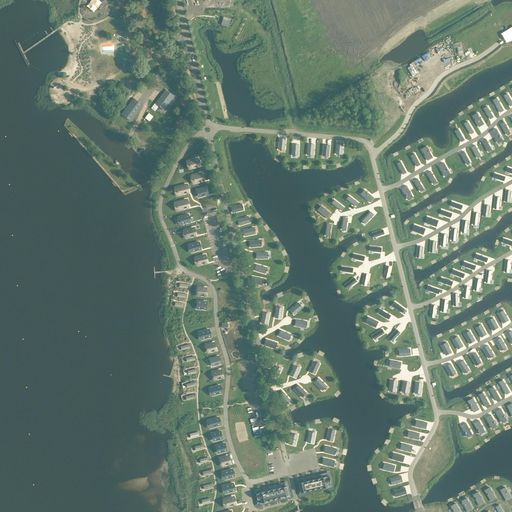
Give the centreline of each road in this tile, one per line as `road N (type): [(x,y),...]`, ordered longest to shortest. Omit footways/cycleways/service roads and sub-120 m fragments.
road 1 (unclassified): [(370,153),(354,136),(214,128)]
road 2 (unclassified): [(206,123),(178,0)]
